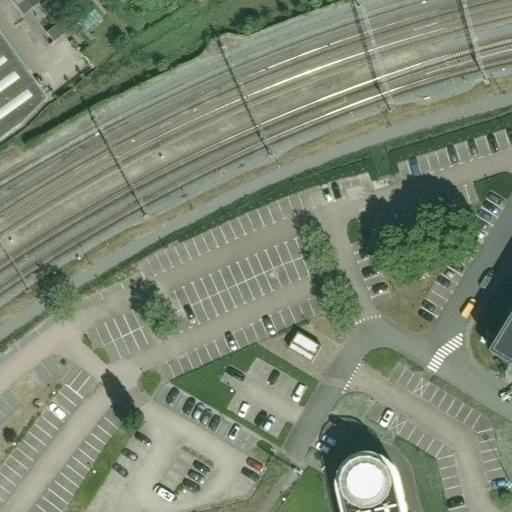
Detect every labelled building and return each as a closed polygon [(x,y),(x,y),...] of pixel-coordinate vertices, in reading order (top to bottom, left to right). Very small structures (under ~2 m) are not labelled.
[(11,0),(22,14),(37,2),(36,2),(38,0),(11,0)] [(83,35),(101,20),(91,7),(73,22),(83,35)] [(58,27),(48,36),(53,42),(63,34),(58,27)] [(47,99),(0,34),(0,139),(22,124),(47,99)] [(511,321),(492,355),(511,366),(511,321)] [(316,358),(322,348),(299,334),(293,343),(292,343),(292,344),(289,350),(312,364),(315,359),(316,359),(316,358)] [(402,511),(395,479),(394,476),(392,474),(391,471),(389,469),(387,467),(384,465),(381,463),(379,462),(377,461),(373,460),(370,460),(367,460),(364,460),(361,461),(356,463),(354,464),(352,466),(350,468),(348,470),(347,472),(345,475),(344,478),(343,480),(343,482),(343,484),(343,486),(343,489),(343,491),(348,511),(402,511)]
